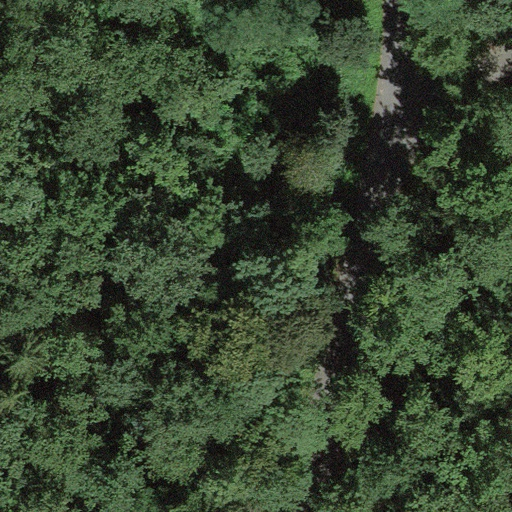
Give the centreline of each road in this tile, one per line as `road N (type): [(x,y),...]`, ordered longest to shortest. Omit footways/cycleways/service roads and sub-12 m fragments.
road 1 (unclassified): [(307,511),(392,142),(401,0)]
road 2 (track): [(511,64),(392,142)]
